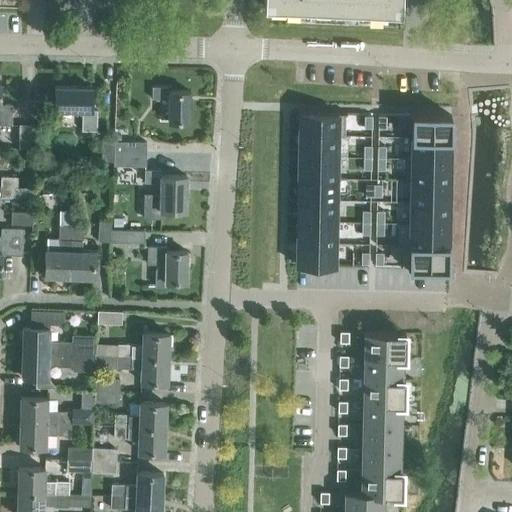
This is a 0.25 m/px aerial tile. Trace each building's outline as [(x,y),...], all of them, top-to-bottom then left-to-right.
[(401,0),(263,0),(263,6),(401,12),(401,0)] [(91,110),(91,87),(55,86),(54,109),(82,110),(82,130),(96,130),(97,110),(91,110)] [(189,121),(190,91),(168,91),(168,87),(152,87),(152,99),(168,99),(168,121),(189,121)] [(12,104),(0,103),(0,124),(11,124),(12,104)] [(345,114),(346,114),(346,113),(299,112),(299,134),(345,135),(345,114)] [(451,115),(411,114),(411,115),(412,115),(412,137),(450,138),(451,115)] [(364,115),(364,127),(366,127),(372,127),(372,115),(364,115)] [(378,115),(378,127),(386,128),(386,116),(378,115)] [(31,148),(31,124),(19,124),(18,147),(31,148)] [(345,136),(345,135),(299,134),(298,156),(337,157),(337,136),(345,136)] [(450,159),(450,138),(412,137),(411,157),(406,157),(406,158),(450,159)] [(114,165),(114,140),(102,140),(101,165),(114,165)] [(146,153),(146,141),(115,140),(114,153),(146,153)] [(363,145),(363,169),(371,169),(371,145),(363,145)] [(377,145),(377,169),(385,170),(385,146),(377,145)] [(145,166),(146,153),(114,153),(114,165),(145,166)] [(337,178),(337,157),(298,156),(298,178),(337,178)] [(450,181),(450,159),(406,158),(406,180),(450,181)] [(185,210),(186,175),(161,175),(161,170),(144,170),(144,182),(160,183),(159,210),(185,210)] [(1,176),(0,186),(17,187),(17,177),(1,176)] [(336,200),(337,178),(298,178),(297,199),(336,200)] [(449,202),(450,181),(406,180),(406,181),(411,181),(410,201),(447,202),(449,202)] [(54,190),(53,181),(42,182),(43,191),(54,190)] [(366,184),(365,196),(381,196),(382,184),(366,184)] [(0,195),(17,196),(17,187),(0,186),(0,185),(0,195)] [(336,222),(336,200),(297,199),(297,221),(336,222)] [(447,202),(410,201),(408,201),(408,224),(410,224),(447,224),(447,202)] [(69,276),(71,225),(70,225),(71,210),(60,210),(59,249),(45,249),(44,276),(69,276)] [(362,210),(361,234),(369,234),(370,210),(362,210)] [(376,210),(375,234),(383,234),(384,210),(376,210)] [(32,224),(32,212),(11,211),(10,224),(32,224)] [(111,241),(111,229),(110,229),(111,221),(99,221),(98,241),(111,241)] [(335,243),(336,222),(297,221),(296,242),(335,243)] [(448,246),(449,224),(447,224),(410,224),(409,244),(402,244),(402,245),(448,246)] [(95,251),(81,250),(82,225),(71,225),(69,276),(93,277),(95,251)] [(0,235),(0,273),(1,274),(2,253),(7,253),(23,254),(24,228),(2,227),(1,236),(0,235)] [(144,242),(144,230),(111,229),(111,241),(144,242)] [(335,264),(335,243),(296,242),(296,265),(336,266),(336,264),(335,264)] [(448,268),(448,246),(402,245),(402,266),(400,266),(400,267),(448,268)] [(186,281),(187,251),(166,251),(166,246),(148,246),(147,263),(165,264),(165,265),(158,265),(155,269),(155,285),(164,285),(165,281),(186,281)] [(361,252),(361,264),(369,264),(369,252),(361,252)] [(375,252),(375,264),(383,264),(383,252),(375,252)] [(49,340),(49,328),(50,324),(64,324),(64,311),(31,310),(31,327),(23,327),(22,352),(73,353),(73,341),(49,340)] [(121,323),(121,311),(97,311),(97,322),(121,323)] [(94,354),(117,355),(168,358),(169,333),(142,332),(142,345),(95,343),(94,354)] [(340,332),(339,343),(348,343),(348,332),(340,332)] [(404,357),(405,332),(387,332),(363,332),(362,356),(404,357)] [(48,377),(48,364),(57,364),(57,365),(72,366),(72,369),(93,370),(94,353),(73,353),(22,352),(21,376),(48,377)] [(167,382),(168,358),(117,355),(116,367),(141,368),(140,381),(167,382)] [(339,355),(339,366),(348,366),(348,355),(339,355)] [(403,378),(403,358),(404,358),(404,357),(362,356),(362,378),(404,379),(404,378),(403,378)] [(93,389),(94,376),(83,376),(83,388),(93,389)] [(119,391),(119,379),(95,378),(95,390),(119,391)] [(338,378),(338,388),(347,389),(347,378),(338,378)] [(403,402),(404,379),(362,378),(361,401),(403,402)] [(118,403),(119,391),(95,390),(94,402),(118,403)] [(71,423),(71,411),(57,410),(57,411),(47,410),(47,398),(20,397),(19,421),(46,422),(56,423),(71,423)] [(338,400),(338,411),(346,411),(347,401),(338,400)] [(402,425),(402,403),(403,403),(403,402),(361,401),(361,424),(402,425)] [(139,402),(139,415),(128,414),(114,413),(113,425),(165,427),(166,403),(139,402)] [(71,423),(93,423),(93,411),(71,411),(71,423)] [(45,447),(46,422),(19,421),(19,446),(45,447)] [(70,435),(71,423),(56,423),(55,434),(70,435)] [(337,423),(337,434),(346,434),(346,423),(337,423)] [(401,448),(402,425),(361,424),(360,447),(401,448)] [(164,452),(165,427),(113,425),(113,437),(138,438),(137,451),(164,452)] [(91,458),(91,448),(67,446),(67,457),(91,458)] [(337,446),(337,457),(345,457),(346,446),(337,446)] [(401,469),(401,448),(360,447),(360,470),(402,471),(402,469),(401,469)] [(116,449),(92,448),(91,448),(91,458),(91,459),(116,461),(116,449)] [(90,471),(91,459),(91,458),(67,457),(66,470),(90,471)] [(115,473),(116,461),(91,459),(90,471),(115,473)] [(18,466),(18,467),(17,491),(68,493),(69,481),(44,480),(45,467),(18,466)] [(336,469),(336,479),(345,480),(345,469),(336,469)] [(401,495),(402,471),(360,470),(359,491),(359,492),(384,493),(384,494),(401,495)] [(162,498),(163,473),(136,472),(135,484),(111,483),(110,495),(162,498)] [(68,505),(68,493),(17,491),(16,511),(43,511),(43,504),(68,505)] [(320,491),(320,502),(328,502),(329,491),(320,491)] [(383,511),(384,494),(384,493),(359,492),(359,491),(343,491),(342,511),(383,511)] [(160,511),(162,498),(110,495),(110,507),(124,508),(124,507),(134,508),(134,511),(160,511)]
